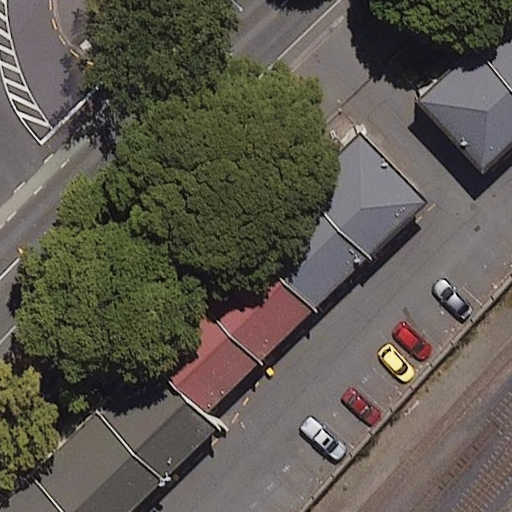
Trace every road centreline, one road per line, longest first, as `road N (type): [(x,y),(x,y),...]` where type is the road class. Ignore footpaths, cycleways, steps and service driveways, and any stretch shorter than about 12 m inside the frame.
road 1 (trunk): [(296,0),(87,197)]
road 2 (unclassified): [(3,0),(6,62),(23,108),(87,197)]
road 3 (trunk): [(87,197),(0,291)]
